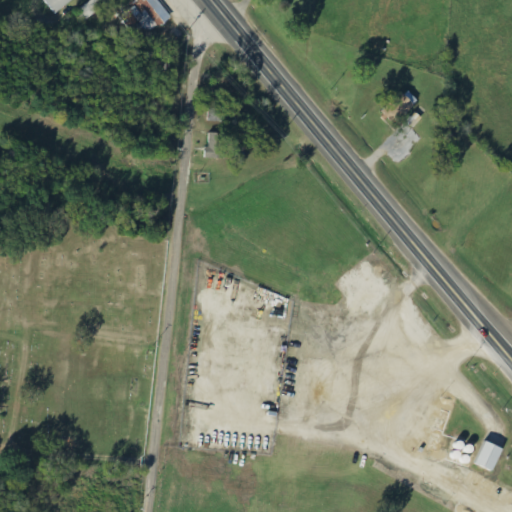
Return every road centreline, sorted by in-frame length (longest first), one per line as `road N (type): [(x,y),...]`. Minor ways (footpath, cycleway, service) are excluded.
road 1 (residential): [(146,511),(196,53),(227,13)]
road 2 (primary): [(511,353),(216,0)]
road 3 (residential): [(10,459),(152,470)]
